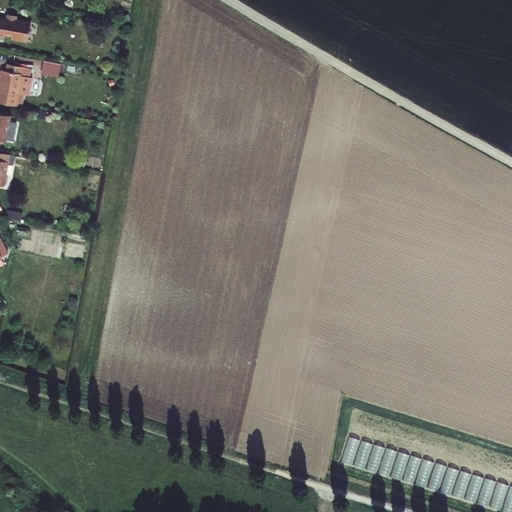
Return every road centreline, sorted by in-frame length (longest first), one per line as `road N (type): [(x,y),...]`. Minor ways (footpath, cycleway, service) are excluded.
road 1 (residential): [(229,0),(511,162)]
road 2 (track): [(227,456),(407,511)]
